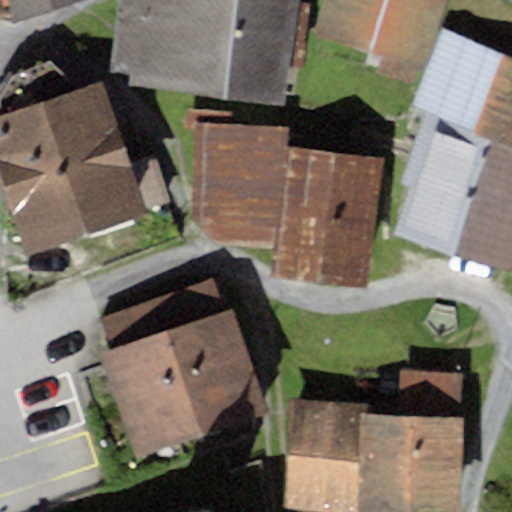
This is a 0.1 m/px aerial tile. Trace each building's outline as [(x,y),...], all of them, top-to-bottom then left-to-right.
[(12,0),(17,28),(67,0),(12,0)] [(127,0),(116,66),(282,101),(298,0),(127,0)] [(455,0),(336,0),(322,41),(428,78),(455,0)] [(511,58),(449,34),(420,106),(511,143),(511,58)] [(99,97),(0,127),(0,184),(26,267),(169,222),(154,176),(126,185),(99,97)] [(281,135),(201,128),(193,214),(219,242),(271,247),(281,135)] [(511,152),(438,133),(403,230),(454,241),(450,255),(509,275),(511,265),(511,152)] [(385,161),(291,150),(277,271),(370,282),(385,161)] [(227,316),(107,359),(142,456),(262,413),(227,316)] [(365,406),(299,402),(292,505),(358,509),(365,406)] [(456,511),(463,420),(370,414),(362,511),(456,511)]
